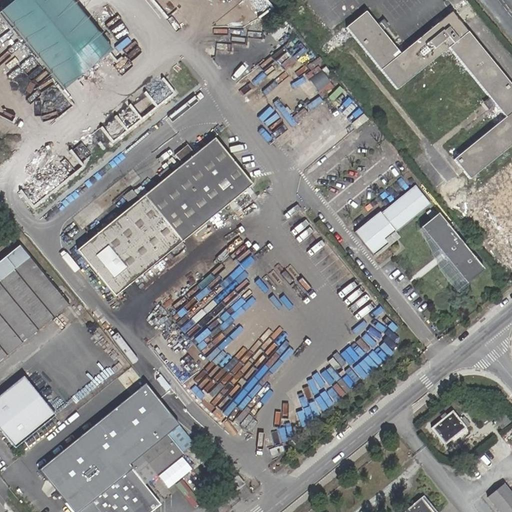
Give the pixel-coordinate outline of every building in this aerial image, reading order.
[(66,0),(10,0),(0,8),(0,15),(58,92),(107,54),(66,0)] [(379,31),(374,25),(363,10),(343,27),(394,89),(446,47),(487,98),(491,103),(503,116),(451,158),(467,179),(511,141),(511,88),(448,11),(397,53),(379,31)] [(378,22),(374,25),(379,31),(383,28),(378,22)] [(329,76),(321,84),(331,94),(339,86),(329,76)] [(179,167),(75,252),(113,299),(251,186),(212,140),(192,157),(185,147),(172,158),(179,167)] [(391,230),(393,232),(429,202),(413,183),(379,213),(378,210),(352,231),(371,255),(375,251),(387,242),(383,237),(391,230)] [(119,200),(125,206),(133,200),(128,194),(119,200)] [(444,258),(464,282),(481,268),(436,211),(418,225),(438,249),(438,253),(441,256),(444,258)] [(398,237),(393,232),(391,230),(383,237),(387,242),(375,251),(378,254),(398,237)] [(0,371),(21,354),(73,311),(23,251),(0,270),(0,371)] [(0,395),(0,432),(14,449),(53,417),(22,378),(19,380),(0,395)] [(39,471),(73,511),(151,511),(161,504),(145,485),(193,445),(144,384),(39,471)] [(452,412),(431,429),(445,445),(469,424),(464,418),(460,420),(452,412)] [(503,413),(494,420),(502,430),(511,423),(503,413)] [(229,484),(236,492),(244,486),(237,477),(229,484)] [(488,498),(499,511),(511,511),(511,495),(504,485),(488,498)] [(436,511),(424,497),(405,511),(436,511)]
